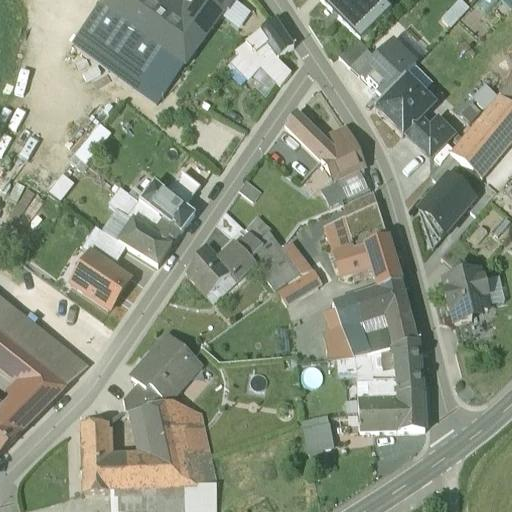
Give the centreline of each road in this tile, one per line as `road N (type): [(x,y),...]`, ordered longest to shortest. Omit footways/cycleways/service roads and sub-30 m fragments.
road 1 (residential): [(314,60),(84,397),(0,474)]
road 2 (residential): [(465,439),(434,370),(415,282),(365,135),(314,60)]
road 3 (secondary): [(360,511),(465,439)]
